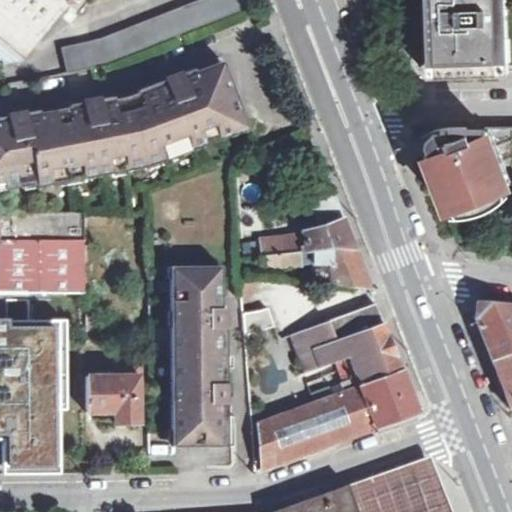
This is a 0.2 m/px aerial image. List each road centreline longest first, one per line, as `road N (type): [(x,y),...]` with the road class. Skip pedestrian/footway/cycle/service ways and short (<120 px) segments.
road 1 (residential): [(472,420),(263,490),(99,495)]
road 2 (secondary): [(422,284),(360,119)]
road 3 (residential): [(511,115),(360,119)]
road 4 (secondary): [(472,420),(422,284)]
road 5 (secondary): [(360,119),(313,0)]
